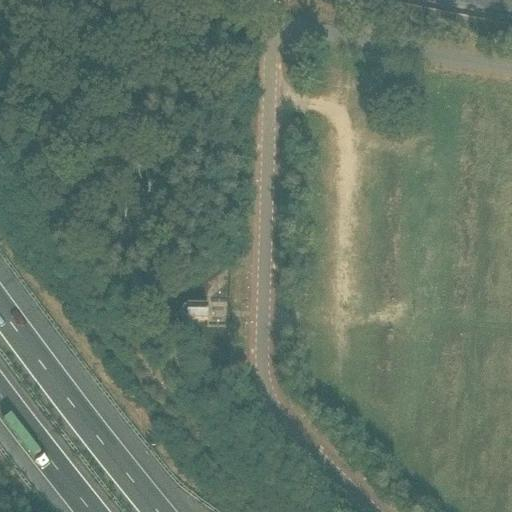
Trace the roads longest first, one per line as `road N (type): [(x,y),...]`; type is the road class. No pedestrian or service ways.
road 1 (unclassified): [(270,21),(264,386),(280,419),(372,511)]
road 2 (motorway): [(157,511),(0,305)]
road 3 (unclassified): [(511,67),(270,21)]
road 4 (motorway): [(0,394),(89,511)]
